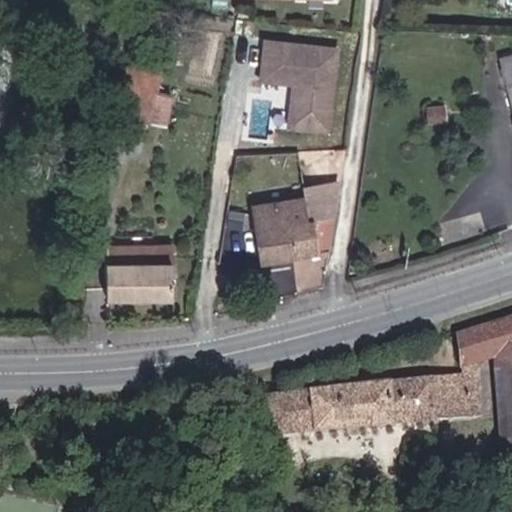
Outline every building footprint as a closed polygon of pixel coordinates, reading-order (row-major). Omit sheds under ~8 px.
[(161,11),(139,8),(127,64),(135,65),(142,28),(158,30),(161,11)] [(311,48),(268,43),(264,78),(292,81),(296,78),(300,84),(296,87),(292,126),(327,130),(337,51),(322,49),(320,46),(314,45),(311,48)] [(511,83),(511,58),(500,62),(506,85),(511,83)] [(157,93),(161,71),(127,65),(117,115),(151,121),(157,93)] [(296,78),(292,81),(296,87),(300,84),(296,78)] [(164,124),(170,95),(157,93),(151,121),(164,124)] [(446,122),(445,106),(427,107),(428,123),(446,122)] [(303,191),(338,186),(339,181),(302,186),(303,191)] [(307,221),(306,212),(303,191),(302,186),(302,185),(296,186),(291,186),(290,183),(268,187),(270,201),(251,204),(254,220),(242,222),(244,232),(241,233),(245,255),(259,253),(261,262),(292,257),(287,225),(307,221)] [(306,212),(335,207),(338,186),(303,191),(306,212)] [(307,221),(334,216),(335,207),(306,212),(307,221)] [(328,251),(334,216),(307,221),(287,225),(292,257),(328,251)] [(213,257),(215,242),(205,241),(203,255),(213,257)] [(172,299),(171,250),(150,250),(149,246),(107,246),(107,300),(172,299)] [(480,416),(475,362),(494,357),(501,455),(511,453),(511,317),(457,335),(462,373),(391,380),(266,395),(270,435),(480,416)]
